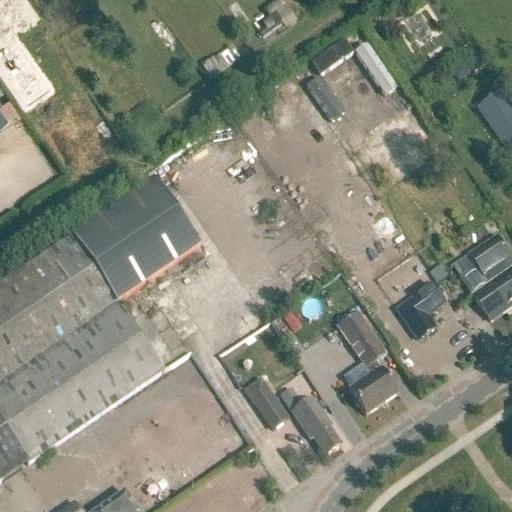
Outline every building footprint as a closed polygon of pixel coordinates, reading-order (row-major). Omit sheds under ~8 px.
[(325,56),(341,48),(337,39),(321,46),(325,56)] [(206,63),(216,77),(240,59),(231,46),(206,63)] [(464,66),(453,75),(462,86),(473,78),(464,66)] [(511,103),(506,94),(478,113),(511,163),(511,103)] [(0,288),(0,486),(27,468),(163,376),(147,351),(116,307),(200,250),(154,184),(71,240),(0,288)] [(474,301),(491,325),(511,310),(511,261),(511,260),(497,240),(470,259),(491,289),(474,301)] [(468,259),(455,267),(462,278),(474,270),(468,259)] [(426,319),(446,305),(434,288),(398,314),(418,343),(435,332),(426,319)] [(348,394),(365,419),(397,397),(380,372),(379,372),(375,365),(386,358),(357,316),(336,330),(370,379),(348,394)] [(143,343),(156,364),(165,358),(152,338),(143,343)] [(310,444),(312,442),(325,460),(341,450),(328,431),(329,427),(312,402),(302,409),(290,393),(280,400),(291,416),(310,444)] [(253,407),(271,434),(289,422),(271,395),(253,407)] [(218,412),(207,418),(217,436),(227,430),(218,412)] [(135,511),(124,496),(100,511),(135,511)]
